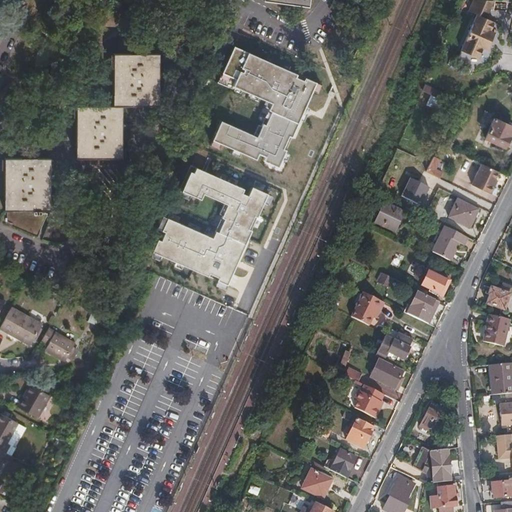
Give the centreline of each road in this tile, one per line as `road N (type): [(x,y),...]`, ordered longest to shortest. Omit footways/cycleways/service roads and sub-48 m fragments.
road 1 (residential): [(443,341),(357,511)]
road 2 (residential): [(443,341),(456,361),(474,511)]
road 3 (residential): [(511,197),(443,341)]
road 4 (unknown): [(120,171),(113,211),(71,254),(53,259)]
